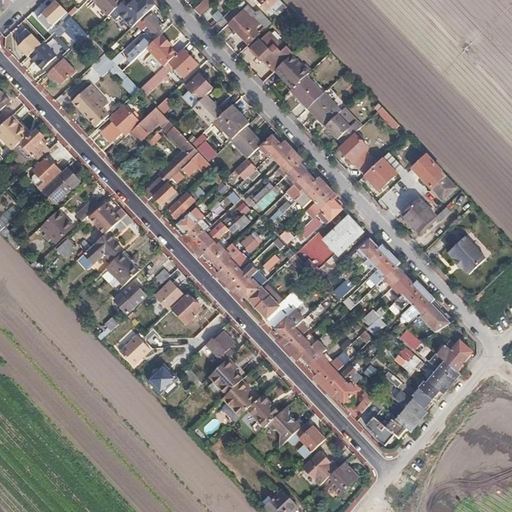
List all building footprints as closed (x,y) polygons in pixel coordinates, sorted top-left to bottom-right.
[(125,0),(124,0),(92,0),(108,16),(125,0)] [(132,29),(156,6),(150,0),(144,0),(138,6),(132,0),(125,0),(108,16),(114,22),(120,18),(132,29)] [(214,9),(205,0),(204,0),(194,10),(202,20),(214,9)] [(289,8),(280,0),(259,0),(273,13),(278,8),(283,13),(289,8)] [(256,13),(248,6),(244,10),(252,18),(248,22),(254,30),(260,24),(266,29),(268,27),(256,13)] [(76,22),(83,15),(78,10),(71,17),(76,22)] [(219,10),(212,16),(218,23),(225,17),(219,10)] [(254,30),(248,22),(252,18),(244,10),(229,25),(234,30),(238,35),(243,40),(253,30),(254,30)] [(272,23),(260,10),(256,13),(268,27),(272,23)] [(60,27),(71,17),(65,11),(54,22),(60,27)] [(163,24),(153,13),(144,21),(148,26),(155,33),(164,25),(163,24)] [(76,22),(71,17),(60,27),(55,32),(59,37),(66,31),(79,44),(88,35),(76,22)] [(55,32),(60,27),(54,22),(41,34),(47,40),(55,32)] [(41,34),(34,27),(32,29),(39,37),(41,34)] [(43,43),(47,40),(41,34),(39,37),(32,29),(18,43),(25,50),(24,52),(29,57),(30,56),(43,43)] [(248,46),(258,37),(253,30),(243,40),(248,46)] [(275,72),(292,56),(293,56),(280,42),(278,44),(269,34),(253,48),(263,59),(275,72)] [(170,47),(167,44),(169,42),(163,35),(161,37),(160,35),(151,44),(147,48),(164,66),(169,61),(177,54),(170,47)] [(147,48),(151,44),(145,38),(128,55),(130,57),(127,59),(131,63),(147,48)] [(42,69),(56,56),(43,43),(30,56),(42,69)] [(198,64),(183,48),(177,54),(169,61),(185,77),(198,64)] [(263,59),(253,48),(251,51),(261,61),(263,59)] [(123,56),(118,51),(110,58),(115,63),(119,59),(123,56)] [(115,63),(110,58),(106,53),(95,64),(105,75),(116,64),(115,63)] [(305,77),(312,71),(305,63),(300,66),(292,56),(275,72),(292,90),(305,77)] [(127,67),(119,59),(115,63),(116,64),(122,71),(127,67)] [(51,73),(61,84),(76,71),(69,64),(63,70),(59,66),(51,73)] [(146,96),(168,75),(162,68),(140,89),(146,96)] [(214,89),(201,74),(193,82),(200,89),(197,92),(203,99),(208,94),(214,89)] [(323,96),(305,77),(292,90),(291,91),(309,110),(323,96)] [(127,79),(122,85),(129,91),(135,85),(127,79)] [(177,100),(187,91),(182,85),(172,94),(175,98),(177,100)] [(89,87),(73,101),(97,127),(106,118),(99,110),(105,104),(89,87)] [(169,105),(175,98),(172,94),(165,100),(169,105)] [(216,121),(225,113),(208,94),(203,99),(193,108),(210,126),(216,121)] [(325,128),(341,113),(325,95),(323,96),(309,110),(325,128)] [(112,123),(129,108),(125,103),(108,119),(112,123)] [(378,112),(382,107),(379,103),(373,109),(377,113),(378,112)] [(251,123),(233,105),(225,113),(216,121),(234,139),(249,125),(251,123)] [(164,128),(171,122),(158,107),(142,122),(131,132),(140,141),(160,123),(164,128)] [(382,107),(378,112),(396,130),(400,126),(382,107)] [(131,132),(142,122),(129,108),(112,123),(102,133),(111,143),(123,133),(126,136),(131,132)] [(360,129),(355,124),(358,122),(345,109),(341,113),(325,128),(342,145),(360,129)] [(30,134),(13,116),(5,124),(0,128),(0,134),(14,149),(30,134)] [(192,160),(200,153),(180,132),(171,122),(164,128),(163,129),(168,134),(185,152),(160,175),(161,176),(142,193),(149,200),(155,195),(168,182),(173,178),(181,171),(192,160)] [(261,146),(265,143),(249,125),(234,139),(232,141),(248,158),(261,146)] [(153,147),(168,134),(163,129),(149,142),(153,147)] [(51,149),(42,139),(45,136),(38,130),(23,143),(23,145),(21,147),(21,150),(25,153),(18,160),(24,166),(34,157),(38,161),(51,149)] [(360,132),(358,134),(341,150),(365,176),(383,159),(361,137),(363,136),(360,132)] [(198,147),(207,139),(202,134),(193,142),(198,147)] [(270,157),(284,144),(281,140),(279,142),(273,136),(261,148),(270,157)] [(293,153),(295,151),(286,142),(284,144),(270,157),(268,159),(271,161),(275,157),(282,164),(293,153)] [(207,145),(201,150),(209,159),(215,154),(207,145)] [(450,178),(425,152),(417,161),(420,164),(414,169),(431,188),(435,185),(439,189),(450,178)] [(213,168),(200,153),(192,160),(199,168),(201,166),(207,173),(213,168)] [(302,163),(304,161),(299,156),(298,157),(293,153),(282,164),(283,165),(279,169),(286,177),(291,173),(302,163)] [(402,167),(389,153),(383,159),(395,173),(402,167)] [(60,171),(47,158),(42,163),(40,162),(37,165),(38,167),(35,170),(45,182),(39,188),(43,192),(49,185),(48,183),(60,171)] [(241,176),(253,162),(248,158),(236,172),(241,176)] [(383,159),(365,176),(368,180),(379,192),(397,175),(395,173),(383,159)] [(298,183),(310,172),(305,167),(306,166),(302,163),(291,173),(294,176),(293,178),(298,183)] [(249,177),(257,169),(253,166),(242,176),(246,180),(249,177)] [(57,204),(80,182),(67,168),(49,185),(43,192),(40,194),(45,200),(49,196),(57,204)] [(253,181),(261,174),(257,169),(249,177),(253,181)] [(177,183),(185,176),(181,171),(173,178),(177,183)] [(307,191),(319,180),(315,175),(314,176),(310,172),(298,183),(302,188),(304,187),(307,191)] [(20,180),(25,187),(33,181),(27,174),(20,180)] [(218,174),(214,178),(219,183),(223,179),(218,174)] [(439,196),(454,182),(450,178),(439,189),(436,193),(439,196)] [(316,200),(328,189),(325,186),(326,185),(320,179),(319,180),(307,191),(298,199),(304,205),(310,199),(312,201),(315,199),(316,200)] [(179,194),(168,182),(155,195),(164,205),(171,198),(173,200),(179,194)] [(403,216),(420,197),(403,182),(386,200),(403,216)] [(264,198),(276,187),(272,183),(256,199),(259,202),(264,198)] [(269,203),(276,197),(274,195),(280,190),(276,187),(264,198),(269,203)] [(336,199),(338,197),(332,191),(331,192),(328,189),(316,200),(318,202),(308,211),(315,218),(319,214),(336,199)] [(168,211),(176,219),(196,201),(191,196),(194,193),(191,190),(168,211)] [(228,197),(235,205),(242,199),(235,191),(228,197)] [(46,202),(40,196),(35,201),(41,207),(46,202)] [(257,204),(251,197),(247,200),(254,207),(257,204)] [(83,222),(101,205),(95,199),(77,215),(83,222)] [(213,210),(221,203),(218,199),(210,206),(213,210)] [(343,209),(338,203),(339,202),(336,199),(319,214),(328,224),(341,211),(343,209)] [(421,200),(404,216),(420,234),(433,222),(434,224),(439,220),(421,200)] [(41,207),(35,201),(31,205),(36,211),(41,207)] [(284,212),(293,205),(289,201),(281,208),(284,212)] [(288,216),(300,205),(296,201),(293,205),(284,212),(288,216)] [(244,202),(239,206),(246,214),(251,210),(244,202)] [(217,214),(225,206),(221,203),(213,210),(217,214)] [(118,224),(128,215),(121,208),(114,215),(104,206),(88,220),(104,237),(118,224)] [(200,223),(206,217),(198,207),(179,225),(184,230),(182,231),(186,236),(200,223)] [(76,224),(62,208),(44,224),(59,240),(76,224)] [(8,224),(15,218),(8,211),(2,217),(8,224)] [(241,230),(252,220),(246,214),(242,218),(231,229),(234,232),(239,228),(241,230)] [(123,229),(133,221),(128,215),(118,224),(123,229)] [(325,240),(339,255),(364,232),(350,217),(325,240)] [(439,220),(435,224),(444,233),(450,228),(441,218),(439,220)] [(303,240),(320,224),(314,219),(300,232),(298,234),(303,240)] [(433,222),(420,234),(422,236),(434,224),(433,222)] [(195,245),(207,233),(201,226),(202,225),(200,223),(186,236),(184,238),(190,244),(192,242),(195,245)] [(226,226),(216,236),(219,240),(230,231),(226,226)] [(19,244),(4,228),(0,231),(11,243),(15,248),(19,244)] [(256,238),(262,233),(259,229),(244,243),(248,246),(256,238)] [(288,243),(295,237),(288,230),(281,236),(288,243)] [(216,242),(217,241),(215,239),(214,240),(207,233),(195,245),(198,249),(196,250),(201,256),(203,254),(216,242)] [(123,249),(110,235),(105,239),(103,238),(100,241),(96,244),(97,246),(92,251),(99,258),(104,253),(111,261),(123,249)] [(96,244),(100,241),(95,236),(90,241),(89,243),(88,244),(84,240),(79,245),(87,253),(96,244)] [(459,267),(477,250),(464,238),(448,253),(455,261),(454,263),(459,267)] [(251,250),(260,243),(256,239),(248,246),(251,250)] [(365,262),(382,246),(378,242),(376,244),(371,239),(350,258),(359,268),(365,262)] [(57,250),(65,258),(76,248),(69,240),(57,250)] [(214,262),(226,250),(220,244),(219,245),(216,242),(203,254),(207,258),(209,256),(214,262)] [(379,266),(390,256),(388,254),(389,251),(383,245),(382,246),(365,262),(373,270),(378,265),(379,266)] [(220,272),(233,260),(229,257),(231,256),(226,250),(214,262),(218,266),(216,268),(220,272)] [(472,279),(489,264),(477,250),(459,267),(463,272),(465,271),(472,279)] [(229,282),(242,270),(240,268),(248,260),(241,252),(233,260),(220,272),(218,274),(223,280),(225,278),(229,282)] [(124,286),(140,271),(123,253),(114,262),(107,268),(124,286)] [(400,265),(401,264),(395,258),(394,260),(390,256),(379,266),(380,268),(370,278),(378,286),(388,276),(400,265)] [(269,268),(276,261),(273,258),(265,265),(269,268)] [(318,270),(309,260),(305,263),(314,274),(318,270)] [(238,290),(259,271),(251,263),(243,271),(242,270),(229,282),(232,285),(230,287),(235,293),(238,290)] [(406,276),(401,270),(403,269),(400,265),(388,276),(391,279),(389,281),(395,287),(406,276)] [(348,279),(356,271),(352,267),(344,275),(348,279)] [(162,285),(172,276),(166,270),(156,279),(162,285)] [(248,298),(262,285),(268,279),(260,270),(259,271),(238,290),(241,294),(243,293),(248,298)] [(404,294),(416,282),(413,278),(410,280),(406,276),(395,287),(399,291),(401,290),(404,294)] [(156,296),(169,309),(184,295),(171,281),(156,296)] [(413,303),(424,293),(422,290),(424,288),(417,281),(416,282),(404,294),(394,304),(403,313),(413,303)] [(282,306),(262,285),(248,298),(276,328),(289,316),(280,307),(282,306)] [(348,292),(341,285),(333,292),(341,299),(348,292)] [(112,304),(125,317),(143,300),(131,286),(112,304)] [(369,301),(377,293),(373,290),(370,293),(365,297),(369,301)] [(433,301),(435,300),(433,298),(428,293),(427,294),(425,292),(424,293),(413,303),(420,310),(419,311),(421,313),(422,312),(433,301)] [(203,309),(189,294),(174,308),(187,324),(203,309)] [(330,296),(327,300),(331,305),(335,301),(330,296)] [(357,305),(349,297),(343,302),(351,311),(357,305)] [(437,305),(433,301),(422,312),(425,315),(424,317),(429,323),(437,332),(455,321),(448,313),(445,316),(436,307),(437,305)] [(318,306),(319,305),(315,302),(307,309),(311,313),(315,309),(318,306)] [(381,316),(389,308),(384,304),(377,312),(381,316)] [(302,321),(305,318),(296,309),(289,316),(276,328),(282,334),(281,336),(283,339),(302,321)] [(105,322),(112,329),(119,323),(113,316),(105,322)] [(328,332),(337,324),(332,320),(325,328),(328,332)] [(302,321),(283,339),(281,341),(290,350),(292,348),(304,336),(303,335),(309,329),(302,321)] [(383,328),(375,321),(373,323),(368,328),(375,336),(383,328)] [(402,331),(406,327),(402,323),(394,331),(398,334),(402,331)] [(332,335),(340,328),(337,324),(328,332),(332,335)] [(119,352),(137,336),(132,330),(114,345),(119,352)] [(422,342),(415,337),(407,330),(401,339),(416,351),(422,342)] [(372,339),(364,331),(359,337),(366,345),(372,339)] [(230,348),(235,344),(225,333),(210,347),(219,357),(214,362),(219,367),(229,358),(234,353),(230,348)] [(301,358),(318,342),(310,334),(306,338),(304,336),(292,348),(296,353),(294,354),(299,360),(301,358)] [(139,337),(122,352),(135,367),(152,352),(139,337)] [(345,349),(353,341),(349,338),(341,345),(345,349)] [(323,354),(327,350),(319,341),(318,342),(301,358),(304,361),(305,360),(311,365),(323,354)] [(460,367),(471,354),(458,344),(455,347),(451,343),(439,357),(458,372),(462,368),(460,367)] [(420,354),(426,358),(432,350),(425,345),(420,354)] [(419,361),(404,349),(398,356),(413,368),(419,361)] [(331,362),(323,354),(311,365),(315,370),(313,372),(317,375),(331,362)] [(413,368),(398,356),(394,360),(409,373),(413,368)] [(337,371),(344,365),(336,357),(331,362),(317,375),(315,377),(321,384),(323,382),(326,384),(338,372),(337,371)] [(458,372),(439,357),(432,367),(437,371),(450,381),(450,382),(453,378),(455,380),(460,373),(458,372)] [(243,380),(235,372),(233,369),(237,366),(229,358),(219,367),(210,377),(227,395),(243,381),(243,380)] [(163,396),(181,379),(166,364),(149,380),(163,396)] [(352,378),(358,372),(350,364),(340,374),(338,372),(326,384),(330,389),(328,390),(333,396),(335,394),(347,382),(352,378)] [(202,383),(186,366),(180,371),(196,389),(199,387),(202,383)] [(450,381),(437,371),(436,373),(432,370),(426,378),(429,381),(442,391),(444,393),(449,387),(447,386),(450,381)] [(393,375),(388,371),(385,375),(390,380),(393,375)] [(401,382),(393,375),(390,380),(398,386),(401,382)] [(352,385),(356,381),(352,378),(347,382),(351,386),(352,385)] [(395,391),(398,386),(390,380),(387,384),(395,391)] [(257,402),(250,395),(246,392),(250,388),(243,381),(227,395),(223,399),(241,417),(248,410),(257,402)] [(439,395),(442,391),(429,381),(427,383),(425,382),(419,389),(432,400),(438,394),(439,395)] [(358,390),(352,385),(351,386),(347,382),(335,394),(338,398),(340,397),(345,403),(346,402),(349,405),(353,401),(350,398),(358,390)] [(432,400),(419,389),(415,394),(416,396),(414,399),(427,410),(430,406),(429,405),(432,400)] [(370,403),(374,398),(366,392),(358,400),(361,403),(367,407),(370,403)] [(385,401),(377,394),(374,398),(382,405),(385,401)] [(282,413),(264,395),(257,402),(248,410),(265,428),(269,424),(282,413)] [(382,405),(374,398),(370,403),(378,410),(382,405)] [(414,399),(413,398),(411,401),(412,402),(406,409),(418,419),(420,417),(422,418),(428,411),(427,410),(414,399)] [(363,412),(367,407),(361,403),(356,408),(362,413),(363,412)] [(295,434),(305,425),(300,420),(297,423),(293,423),(289,419),(290,411),(287,408),(282,413),(269,424),(276,432),(279,432),(283,436),(283,444),(284,445),(295,434)] [(416,422),(418,419),(406,409),(400,416),(399,415),(396,418),(397,418),(410,429),(412,431),(418,424),(416,422)] [(410,429),(397,418),(395,423),(392,421),(388,427),(400,438),(405,433),(406,434),(410,429)] [(312,452),(326,440),(313,426),(311,428),(307,424),(305,425),(295,434),(312,452)] [(321,484),(338,468),(332,462),(330,464),(320,453),(303,468),(320,485),(321,484)] [(336,499),(358,478),(344,463),(338,468),(321,484),(336,499)] [(287,494),(268,511),(293,511),(299,507),(287,494)]
